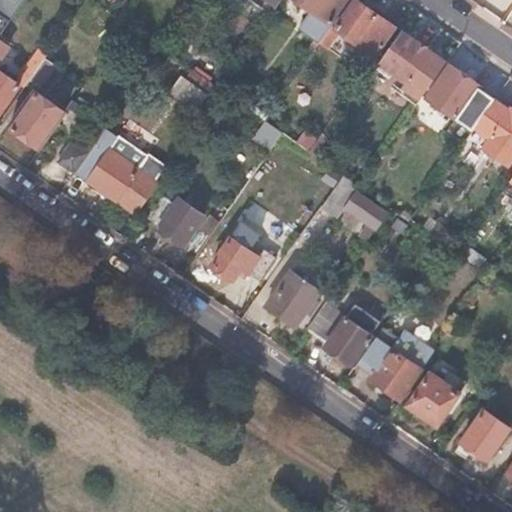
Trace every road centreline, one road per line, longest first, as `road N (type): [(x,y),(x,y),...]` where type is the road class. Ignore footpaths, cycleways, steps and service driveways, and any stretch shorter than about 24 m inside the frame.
road 1 (residential): [(0,180),(475,511)]
road 2 (track): [(390,511),(0,251)]
